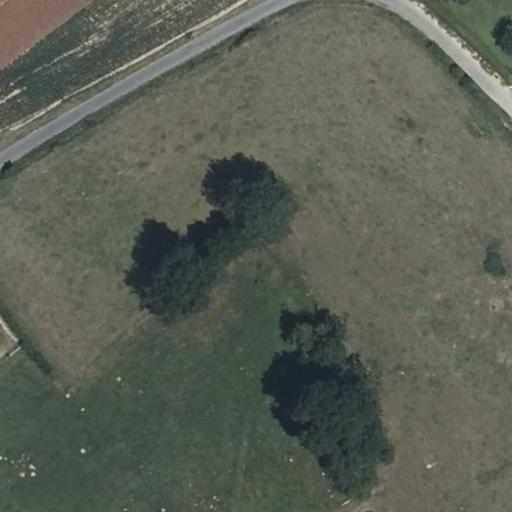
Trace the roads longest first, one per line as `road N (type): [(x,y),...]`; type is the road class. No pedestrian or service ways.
road 1 (residential): [(281,0),(0,153)]
road 2 (residential): [(511,115),(395,0)]
